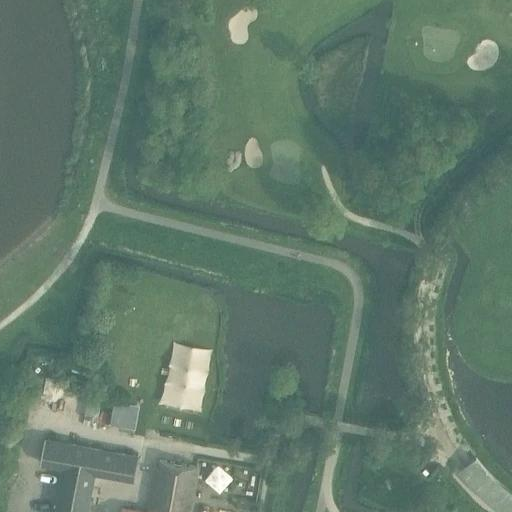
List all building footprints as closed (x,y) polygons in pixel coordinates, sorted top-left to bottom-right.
[(169,409),(203,412),(207,364),(174,360),(169,409)] [(87,511),(95,474),(133,481),(138,456),(47,438),(43,463),(64,468),(55,511),(87,511)] [(159,460),(149,511),(123,507),(122,511),(192,511),(201,467),(159,460)] [(229,488),(234,469),(214,464),(209,482),(229,488)] [(236,490),(257,496),(263,473),(242,467),(236,490)]
